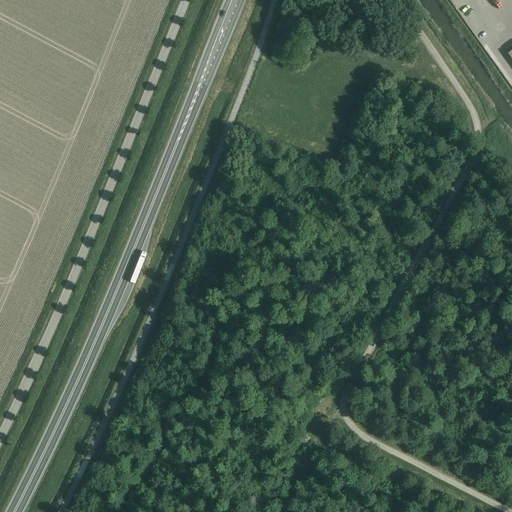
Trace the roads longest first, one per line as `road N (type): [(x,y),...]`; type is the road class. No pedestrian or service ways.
road 1 (trunk): [(14,511),(234,0)]
road 2 (unclassified): [(0,422),(51,323),(185,0)]
